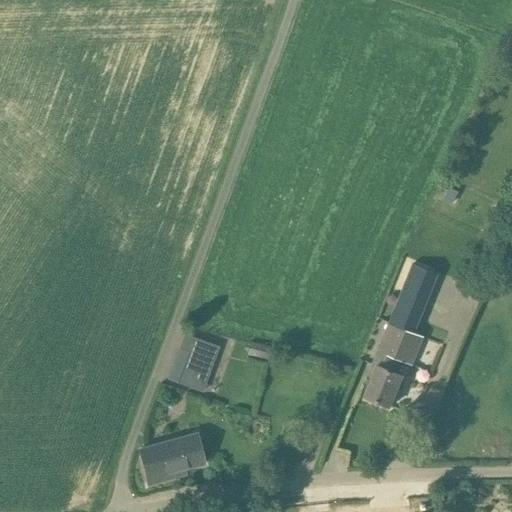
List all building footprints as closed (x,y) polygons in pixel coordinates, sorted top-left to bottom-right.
[(458,191),(449,187),(443,199),(452,203),(458,191)] [(423,336),(389,323),(371,368),(374,370),(364,395),(391,406),(404,375),(390,370),(395,358),(412,365),(423,336)] [(270,347),(250,342),(247,355),(267,360),(270,347)] [(192,375),(172,368),(168,379),(188,386),(192,375)] [(204,464),(196,435),(138,451),(148,485),(175,478),(173,472),(204,464)]
